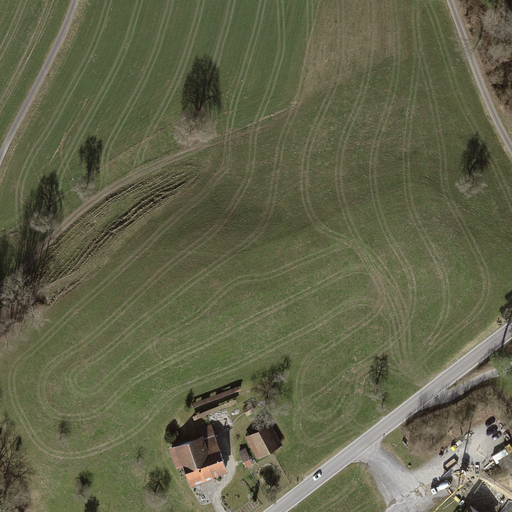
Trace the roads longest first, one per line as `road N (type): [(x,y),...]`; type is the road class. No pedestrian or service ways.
road 1 (tertiary): [(273,511),(424,395)]
road 2 (track): [(0,158),(77,0)]
road 3 (track): [(511,148),(450,0)]
